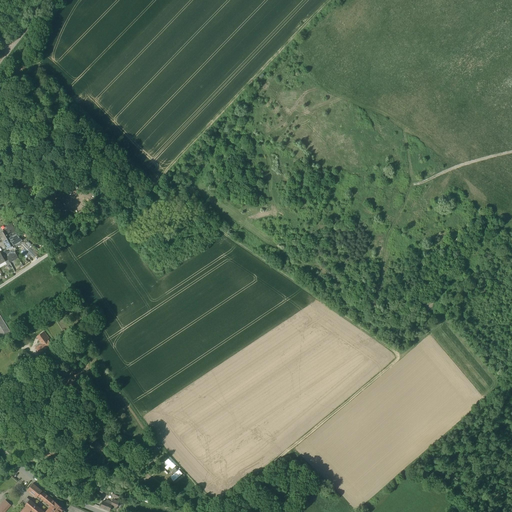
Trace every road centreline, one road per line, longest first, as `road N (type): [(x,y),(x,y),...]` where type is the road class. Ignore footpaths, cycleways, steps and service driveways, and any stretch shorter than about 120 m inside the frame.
road 1 (track): [(218,511),(397,352),(154,182)]
road 2 (track): [(0,285),(158,180),(331,0)]
road 3 (tertiary): [(101,511),(41,485),(0,447)]
